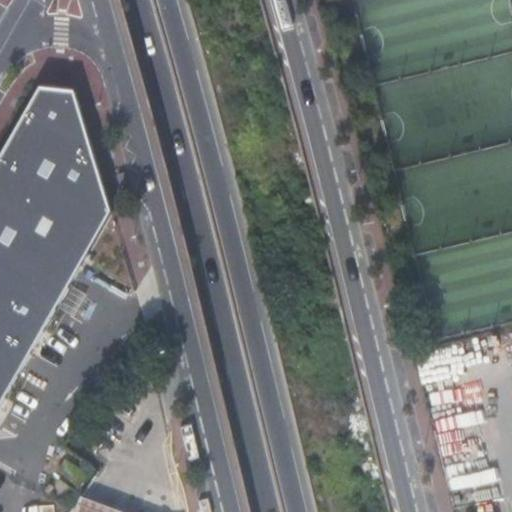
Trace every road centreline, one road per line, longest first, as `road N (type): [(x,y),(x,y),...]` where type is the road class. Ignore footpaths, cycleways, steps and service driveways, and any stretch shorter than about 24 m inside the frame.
road 1 (primary): [(412,511),(277,0)]
road 2 (trunk): [(135,0),(196,203),(268,511)]
road 3 (trunk): [(296,511),(220,192),(163,0)]
road 4 (primary): [(110,44),(225,511)]
